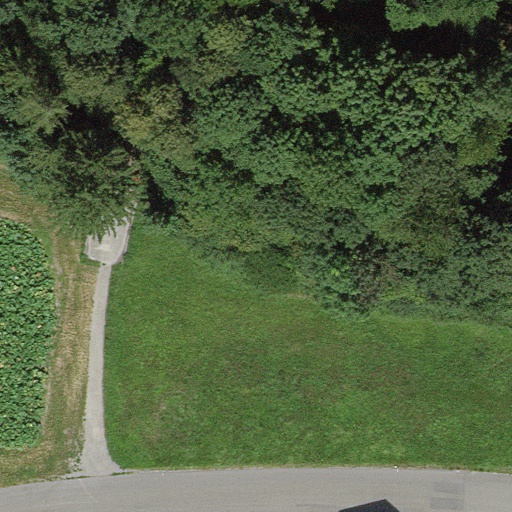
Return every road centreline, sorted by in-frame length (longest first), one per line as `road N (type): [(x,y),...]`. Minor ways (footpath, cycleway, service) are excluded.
road 1 (unclassified): [(43,511),(96,503),(406,495),(511,505)]
road 2 (track): [(96,503),(97,322),(118,173)]
